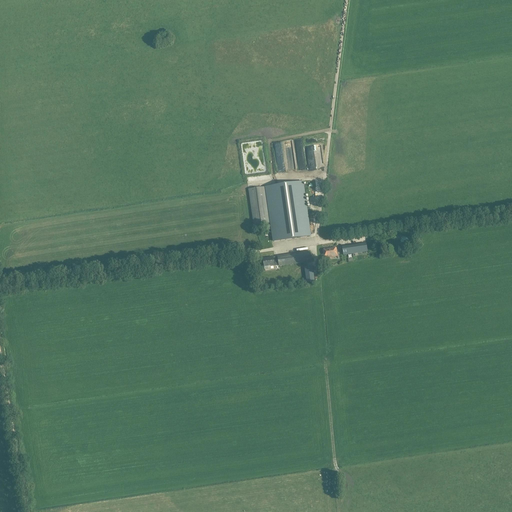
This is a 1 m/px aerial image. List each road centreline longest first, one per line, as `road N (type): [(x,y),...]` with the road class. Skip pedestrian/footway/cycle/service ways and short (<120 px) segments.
road 1 (track): [(511,214),(0,289)]
road 2 (track): [(346,0),(314,243)]
road 3 (track): [(26,511),(0,359)]
road 4 (track): [(324,361),(340,511)]
